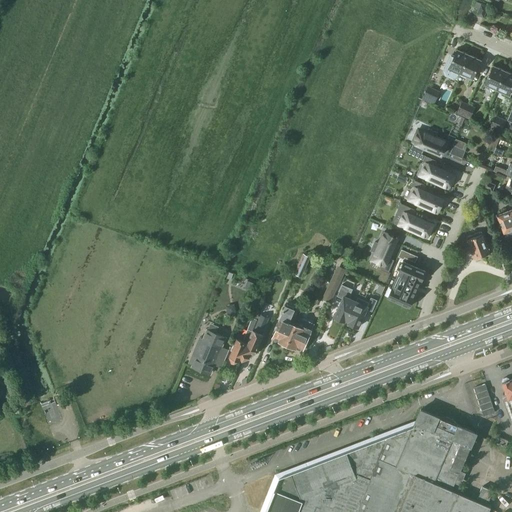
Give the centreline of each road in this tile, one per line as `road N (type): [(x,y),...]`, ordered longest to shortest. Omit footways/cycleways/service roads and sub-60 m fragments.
road 1 (primary): [(30,511),(457,350)]
road 2 (primary): [(511,311),(342,377)]
road 3 (primary): [(342,377),(206,427)]
road 4 (residential): [(328,360),(214,403)]
